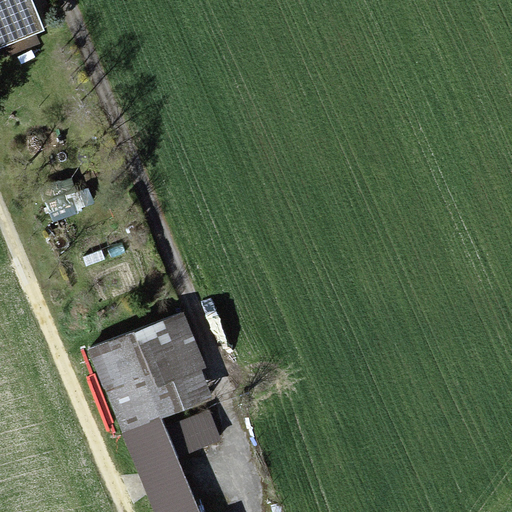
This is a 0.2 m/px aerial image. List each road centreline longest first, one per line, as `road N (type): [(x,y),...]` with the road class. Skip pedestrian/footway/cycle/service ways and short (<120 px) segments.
road 1 (unknown): [(225,385),(65,0)]
road 2 (track): [(0,210),(122,511)]
